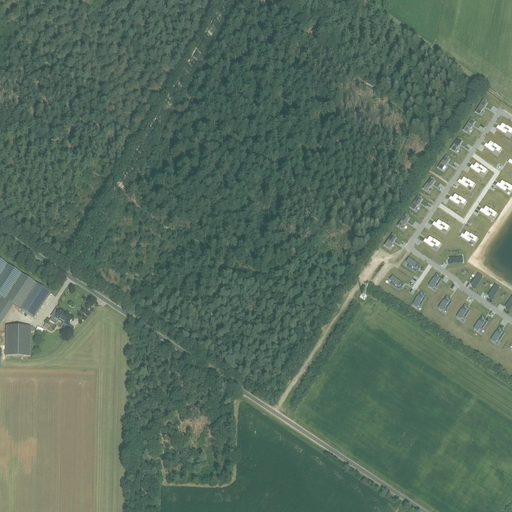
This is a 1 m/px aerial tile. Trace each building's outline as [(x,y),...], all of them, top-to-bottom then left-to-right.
[(483,99),(475,111),(479,113),(482,109),(483,109),(487,103),(484,102),(485,101),(483,99)] [(471,117),(463,129),(467,132),(470,127),(471,127),(474,122),(472,120),(473,119),(471,117)] [(498,126),(496,129),(504,134),(506,131),(511,134),(511,132),(511,129),(506,126),(502,123),(500,127),(498,126)] [(458,137),(450,149),(454,151),(457,146),(458,147),(462,141),(460,140),(460,138),(458,137)] [(486,144),(484,147),(492,152),(494,150),(498,153),(501,149),(494,144),(490,142),(488,145),(486,144)] [(446,155),(438,167),(441,170),(445,165),(449,160),(447,158),(448,157),(446,155)] [(472,165),(470,168),(478,174),(479,172),(484,175),(487,171),(480,166),(476,163),(473,167),(472,165)] [(431,177),(423,189),(427,191),(430,187),(434,181),(432,180),(433,179),(431,177)] [(459,180),(457,183),(467,189),(468,186),(472,189),(475,184),(468,180),(463,177),(461,181),(459,180)] [(498,183),(496,186),(504,192),(506,189),(511,192),(511,189),(511,186),(506,183),(502,181),(500,184),(498,183)] [(451,197),(449,200),(458,206),(460,203),(464,206),(466,201),(459,197),(455,194),(453,198),(451,197)] [(418,196),(410,207),(414,210),(417,205),(418,206),(422,200),(420,198),(420,197),(418,196)] [(481,209),(479,212),(488,217),(489,215),(490,215),(494,218),(497,214),(490,209),(485,207),(483,210),(481,209)] [(405,214),(397,226),(401,228),(404,224),(405,224),(409,218),(407,217),(408,216),(405,214)] [(434,222),(432,225),(441,231),(443,229),(447,232),(447,231),(450,227),(442,223),(438,220),(438,221),(436,224),(434,222)] [(462,234),(460,237),(461,238),(468,242),(470,240),(475,243),(478,239),(470,234),(466,232),(464,235),(463,235),(462,234)] [(392,234),(384,246),(388,248),(391,243),(391,244),(396,238),(393,236),(394,235),(392,234)] [(425,239),(423,241),(432,247),(433,245),(434,245),(438,248),(438,247),(441,244),(434,239),(433,239),(429,237),(427,240),(425,239)] [(409,258),(406,262),(409,264),(407,266),(415,272),(417,269),(418,270),(421,266),(409,258)] [(0,297),(3,299),(20,274),(0,260),(0,297)] [(34,319),(50,294),(20,274),(3,299),(12,305),(34,319)] [(436,274),(428,286),(432,289),(434,286),(436,288),(442,280),(439,278),(440,277),(436,274)] [(475,279),(471,285),(473,286),(472,287),(475,289),(482,277),(478,274),(475,279)] [(392,276),(390,279),(392,281),(390,284),(399,289),(400,287),(402,287),(404,284),(392,276)] [(492,290),(488,296),(490,297),(489,298),(492,300),(499,288),(495,285),(492,290)] [(421,292),(413,304),(416,307),(418,304),(421,306),(426,298),(424,296),(424,295),(421,292)] [(447,296),(439,308),(442,311),(444,309),(447,310),(452,302),(450,300),(450,299),(447,296)] [(3,299),(0,297),(0,322),(12,305),(3,299)] [(465,305),(457,317),(461,320),(462,317),(465,319),(470,311),(468,309),(469,308),(465,305)] [(59,320),(63,323),(60,328),(64,331),(70,335),(74,328),(68,325),(73,317),(60,309),(59,312),(56,310),(52,315),(55,317),(54,319),(58,321),(59,320)] [(482,317),(474,329),(478,331),(480,329),(482,331),(488,322),(485,321),(486,319),(482,317)] [(30,357),(31,327),(6,326),(5,356),(30,357)] [(499,328),(491,340),(495,343),(497,340),(499,342),(505,334),(502,332),(503,331),(499,328)]
